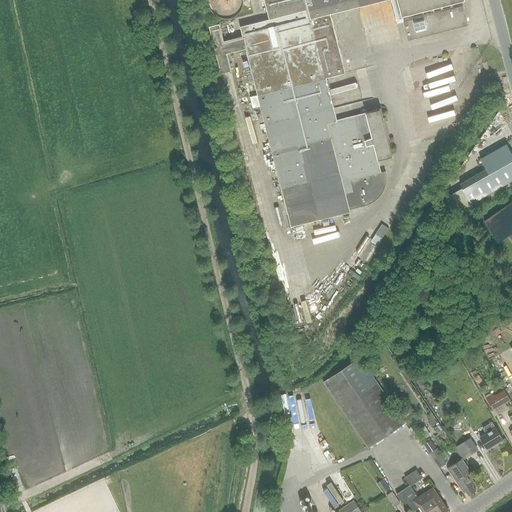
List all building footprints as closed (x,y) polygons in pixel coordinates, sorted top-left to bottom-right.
[(337,120),(326,78),(345,73),(330,14),(385,0),(397,0),(402,16),(463,0),(264,0),(269,20),(240,27),(243,37),(224,41),(219,24),(209,27),(221,74),(231,71),(227,54),(246,49),(291,227),(350,212),(349,210),(366,205),(368,205),(371,203),(372,202),(374,201),(376,199),(377,199),(378,197),(379,197),(380,195),(381,194),(382,192),(383,191),(383,190),(384,189),(385,187),(385,185),(385,184),(386,183),(386,181),(386,179),(386,178),(386,176),(386,174),(385,172),(381,173),(378,160),(392,157),(380,109),(337,120)] [(216,2),(215,0),(211,0),(212,12),(240,11),(239,1),(216,2)] [(467,25),(462,6),(403,21),(408,40),(467,25)] [(460,184),(471,204),(511,180),(511,153),(506,144),(480,159),(486,169),(460,184)] [(511,201),(484,221),(498,241),(506,235),(511,243),(511,201)] [(372,240),(379,244),(390,227),(383,223),(372,240)] [(487,335),(489,340),(501,332),(498,328),(487,335)] [(323,382),(368,449),(405,424),(360,357),(323,382)] [(490,395),(486,397),(494,410),(511,401),(504,390),(491,398),(490,395)] [(489,420),(472,430),(480,444),(483,442),(487,448),(503,439),(496,427),(494,428),(489,420)] [(439,468),(446,464),(441,457),(439,454),(441,453),(437,448),(436,449),(428,438),(422,442),(424,444),(423,445),(434,462),(439,468)] [(478,450),(470,438),(455,448),(462,460),(478,450)] [(461,459),(447,468),(458,484),(460,483),(461,485),(459,487),(463,492),(465,491),(468,495),(475,491),(473,487),(475,485),(465,469),(467,468),(461,459)] [(410,486),(411,486),(422,479),(416,470),(404,478),(409,485),(410,486)] [(383,493),(390,488),(383,479),(377,484),(383,493)] [(418,497),(411,486),(410,486),(409,485),(396,494),(402,503),(406,500),(413,511),(418,508),(420,511),(443,511),(448,509),(433,488),(427,492),(426,492),(418,497)] [(395,506),(400,503),(392,492),(387,495),(395,506)] [(366,511),(366,510),(363,511),(362,511),(354,500),(336,511),(366,511)]
